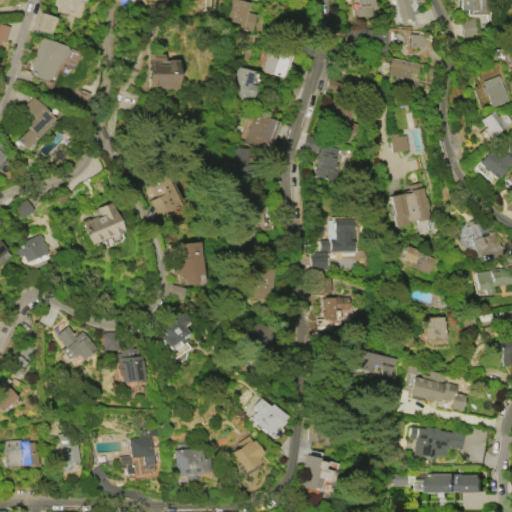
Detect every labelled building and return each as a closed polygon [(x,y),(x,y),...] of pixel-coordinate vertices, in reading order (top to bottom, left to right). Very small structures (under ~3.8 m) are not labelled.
[(83,0),(82,4),(81,3),(76,19),(66,16),(66,14),(57,11),(59,5),(56,4),(57,0),(83,0)] [(225,20),(230,0),(238,0),(249,3),(247,12),(257,15),(252,32),(239,28),(240,25),(225,20)] [(358,20),(355,0),(373,0),(375,18),(358,20)] [(399,24),(392,0),(408,0),(409,4),(408,5),(412,20),(399,24)] [(459,0),(483,0),(483,10),(459,10),(459,0)] [(33,30),(39,13),(53,18),(47,35),(33,30)] [(475,20),(460,23),(463,37),(478,35),(475,20)] [(0,45),(3,46),(8,27),(0,25),(0,45)] [(348,26),(388,30),(385,52),(374,50),(374,46),(346,43),(348,26)] [(410,34),(425,36),(424,48),(409,46),(410,34)] [(63,58),(60,59),(59,63),(55,65),(53,70),(52,71),(49,78),(44,81),(27,74),(30,66),(29,65),(32,57),(34,56),(33,54),(39,39),(41,38),(65,46),(66,50),(63,58)] [(270,44),(293,53),(283,78),(261,69),(270,44)] [(511,44),(511,64),(506,65),(502,46),(511,44)] [(175,89),(147,88),(148,54),(163,55),(163,62),(158,61),(158,65),(167,66),(167,60),(175,61),(175,89)] [(407,79),(386,75),(389,58),(416,63),(413,73),(408,72),(407,79)] [(230,88),(235,66),(252,71),(249,84),(254,86),(251,97),(246,96),(244,102),(233,99),(235,89),(230,88)] [(479,81),(497,75),(506,101),(488,107),(483,94),(481,95),(479,88),(479,87),(481,86),(479,81)] [(46,125),(23,150),(13,141),(26,128),(18,121),(25,113),(20,108),(29,98),(51,118),(45,125),(46,125)] [(351,105),(347,122),(356,124),(354,134),(347,132),(348,130),(340,129),(338,140),(325,137),(332,103),(339,105),(339,102),(351,105)] [(509,122),(488,138),(481,129),(483,128),(477,120),(490,111),(495,117),(501,112),(509,122)] [(279,121),(269,152),(244,144),(255,113),(279,121)] [(390,153),(406,150),(403,133),(387,135),(390,153)] [(475,162),(494,143),(511,160),(493,180),(475,162)] [(228,173),(232,145),(243,146),(243,148),(247,148),(245,163),(250,164),(249,176),(228,173)] [(339,149),(331,180),(317,176),(319,167),(316,166),(317,166),(315,165),(318,152),(319,153),(321,145),(339,149)] [(511,185),(503,180),(511,165),(511,185)] [(163,171),(181,210),(157,221),(148,201),(155,197),(146,178),(163,171)] [(420,181),(428,216),(407,220),(408,224),(393,228),(386,196),(406,191),(405,185),(420,181)] [(31,211),(19,218),(13,207),(25,200),(31,211)] [(88,244),(79,222),(91,218),(90,216),(96,214),(93,208),(108,202),(120,231),(88,244)] [(264,202),(265,212),(261,213),(263,225),(253,227),(255,238),(241,240),(239,224),(238,224),(236,206),(264,202)] [(476,257),(463,228),(467,226),(467,222),(480,216),(487,232),(493,232),(499,247),(476,257)] [(352,251),(328,251),(328,240),(332,240),(332,218),(352,218),(352,231),(349,231),(349,240),(352,240),(352,251)] [(12,246),(39,235),(47,253),(24,262),(22,256),(17,258),(12,246)] [(199,242),(202,274),(196,275),(196,284),(185,285),(184,283),(179,283),(178,274),(172,274),(171,259),(178,259),(177,244),(199,242)] [(399,259),(404,247),(416,252),(416,251),(433,258),(431,264),(432,265),(431,269),(429,268),(427,274),(409,266),(410,264),(399,259)] [(309,254),(324,254),(325,269),(310,269),(309,254)] [(453,282),(451,267),(465,265),(467,280),(453,282)] [(272,270),(270,288),(268,288),(266,301),(248,298),(249,287),(248,287),(251,266),(272,270)] [(511,283),(492,287),(493,294),(484,296),(483,289),(476,290),(474,273),(511,266),(511,283)] [(315,290),(315,279),(328,279),(328,290),(315,290)] [(182,300),(184,288),(171,286),(169,297),(182,300)] [(350,295),(350,309),(342,310),(342,319),(328,319),(327,317),(326,317),(326,312),(327,312),(326,298),(333,298),(333,296),(350,295)] [(158,329),(180,314),(186,322),(180,326),(187,335),(181,339),(183,343),(166,354),(155,338),(161,334),(158,329)] [(440,317),(442,339),(437,340),(437,341),(433,341),(433,343),(427,344),(427,341),(418,342),(417,332),(420,332),(419,325),(420,325),(420,320),(425,319),(424,318),(435,317),(435,318),(440,317)] [(242,319),(271,326),(264,355),(239,350),(244,330),(240,329),(242,319)] [(54,335),(66,326),(72,333),(75,330),(77,333),(80,331),(89,342),(90,342),(95,349),(82,359),(77,354),(72,358),(54,335)] [(100,351),(115,351),(115,333),(100,333),(100,351)] [(12,377),(6,370),(12,364),(8,360),(10,358),(5,353),(20,338),(21,339),(25,336),(30,342),(28,344),(32,348),(26,354),(30,358),(25,364),(26,364),(20,369),(12,377)] [(498,339),(511,337),(511,365),(501,367),(498,339)] [(138,349),(141,380),(119,382),(117,361),(115,361),(114,354),(119,353),(119,351),(138,349)] [(388,376),(381,374),(380,367),(372,365),(370,372),(351,367),(356,359),(354,350),(393,360),(388,376)] [(407,395),(412,377),(419,379),(421,374),(428,376),(429,371),(443,375),(441,382),(455,385),(453,393),(463,396),(459,411),(448,408),(450,402),(439,399),(439,397),(438,397),(437,402),(429,400),(429,402),(422,400),(422,399),(407,395)] [(16,397),(0,409),(0,384),(3,382),(10,390),(11,389),(13,393),(12,393),(16,397)] [(282,417),(267,434),(266,433),(265,434),(263,432),(261,434),(257,430),(259,428),(254,424),(252,426),(246,421),(250,416),(249,416),(253,411),(255,412),(250,407),(258,398),(266,406),(268,404),(282,417)] [(461,434),(458,449),(443,447),(441,458),(431,457),(431,458),(412,455),(414,441),(412,441),(413,438),(408,437),(410,426),(422,428),(422,429),(423,429),(424,426),(437,429),(436,431),(448,433),(449,432),(461,434)] [(327,430),(306,429),(306,443),(326,444),(327,430)] [(56,434),(74,433),(76,462),(69,462),(69,463),(54,465),(53,452),(55,452),(55,450),(58,450),(56,434)] [(257,461),(237,474),(222,451),(246,436),(249,441),(251,440),(259,454),(254,457),(257,461)] [(125,439),(147,437),(149,468),(148,469),(148,471),(145,471),(146,473),(129,474),(129,473),(123,473),(123,468),(117,468),(116,457),(127,456),(125,439)] [(3,464),(2,441),(20,440),(20,444),(35,443),(37,467),(28,467),(27,464),(19,465),(19,463),(3,464)] [(171,476),(184,465),(168,450),(172,450),(171,444),(183,443),(184,448),(197,447),(199,462),(201,461),(202,471),(199,472),(199,473),(190,474),(190,478),(181,479),(180,475),(171,476)] [(299,481),(303,465),(314,467),(316,460),(327,463),(325,469),(332,471),(329,482),(324,481),(321,491),(301,486),(302,482),(299,481)] [(88,470),(94,482),(104,477),(97,465),(88,470)] [(406,485),(406,474),(388,474),(388,485),(406,485)] [(478,474),(478,478),(479,478),(479,494),(459,493),(459,492),(451,492),(451,495),(424,495),(424,492),(413,491),(413,479),(426,479),(426,474),(455,474),(455,477),(460,477),(460,474),(478,474)]
